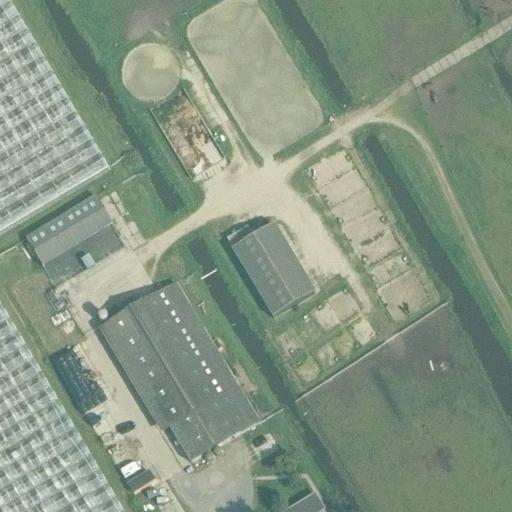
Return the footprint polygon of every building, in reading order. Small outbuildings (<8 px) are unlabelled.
[(42,268),(113,226),(96,199),(26,241),(42,268)] [(316,296),(275,228),(232,254),(272,322),(316,296)] [(192,465),(258,425),(174,286),(107,326),(192,465)] [(71,351),(55,361),(61,372),(78,362),(71,351)] [(149,474),(127,487),(133,497),(155,484),(149,474)] [(322,511),(324,511),(314,496),(288,511),(322,511)]
